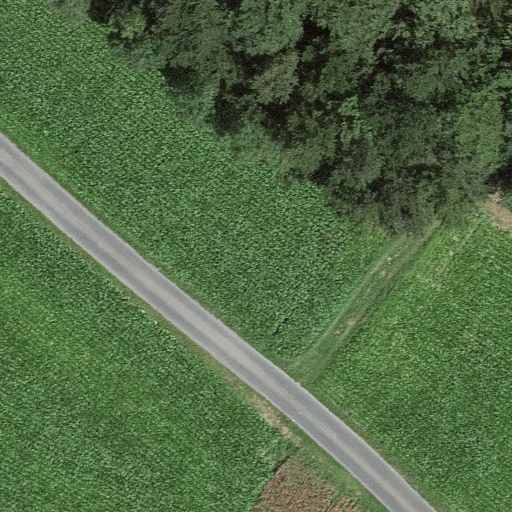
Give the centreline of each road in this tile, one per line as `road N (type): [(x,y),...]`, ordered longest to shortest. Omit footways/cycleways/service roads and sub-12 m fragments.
road 1 (residential): [(0,164),(406,511)]
road 2 (track): [(511,116),(387,273),(271,397)]
